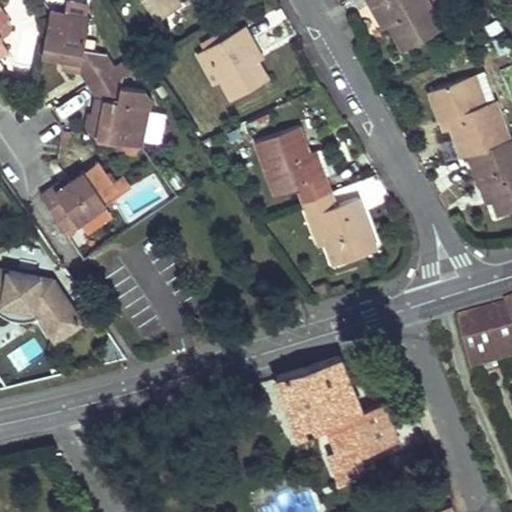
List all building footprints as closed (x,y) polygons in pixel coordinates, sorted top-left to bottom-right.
[(144,0),(153,12),(170,0),(144,0)] [(181,0),(170,0),(153,12),(157,19),(182,1),(181,0)] [(369,0),(372,4),(378,0),(391,23),(406,49),(446,25),(430,0),(369,0)] [(378,0),(372,4),(385,27),(391,23),(378,0)] [(0,3),(0,57),(12,50),(3,37),(12,31),(13,22),(0,3)] [(53,9),(44,53),(65,57),(64,65),(82,70),(89,82),(116,64),(108,52),(86,47),(92,16),(53,9)] [(247,25),(205,50),(222,80),(233,100),(271,77),(260,59),(251,41),(255,39),(247,25)] [(255,39),(251,41),(260,59),(265,56),(255,39)] [(205,50),(197,54),(215,84),(222,80),(205,50)] [(511,62),(498,68),(510,102),(511,100),(511,62)] [(116,64),(89,82),(98,95),(95,112),(103,114),(99,136),(144,144),(152,106),(121,99),(125,78),(116,64)] [(478,73),(472,75),(483,106),(489,103),(478,73)] [(472,75),(433,90),(443,120),(451,117),(455,126),(465,154),(471,152),(511,138),(497,100),(489,103),(483,106),(472,75)] [(95,112),(93,112),(88,134),(99,136),(103,114),(95,112)] [(451,117),(443,120),(446,128),(455,126),(451,117)] [(299,124),(257,139),(277,192),(300,184),(306,199),(331,190),(326,175),(319,178),(309,153),(299,124)] [(511,137),(511,138),(471,152),(482,184),(490,182),(496,199),(501,213),(511,209),(511,137)] [(317,150),(309,153),(319,178),(326,175),(317,150)] [(55,184),(42,193),(60,220),(72,213),(79,222),(108,202),(86,170),(58,188),(55,184)] [(490,182),(482,184),(488,202),(496,199),(490,182)] [(331,190),(306,199),(311,213),(317,210),(328,241),(336,262),(378,247),(360,194),(337,204),(331,190)] [(317,210),(311,213),(322,244),(328,241),(317,210)] [(0,266),(0,265),(0,302),(5,299),(35,307),(48,326),(57,339),(84,321),(55,278),(0,266)] [(35,307),(5,299),(0,302),(0,313),(48,326),(35,307)] [(293,305),(271,312),(274,321),(295,315),(293,305)] [(511,306),(484,315),(500,365),(511,361),(511,306)] [(484,315),(458,322),(473,373),(500,365),(484,315)] [(21,366),(43,358),(37,343),(15,351),(21,366)] [(341,357),(276,376),(301,435),(329,424),(340,450),(329,455),(339,482),(362,474),(354,455),(397,437),(383,401),(362,410),(341,357)] [(76,471),(60,480),(64,488),(80,480),(76,471)] [(314,511),(307,487),(259,501),(262,511),(314,511)] [(455,511),(452,502),(435,508),(436,511),(455,511)]
